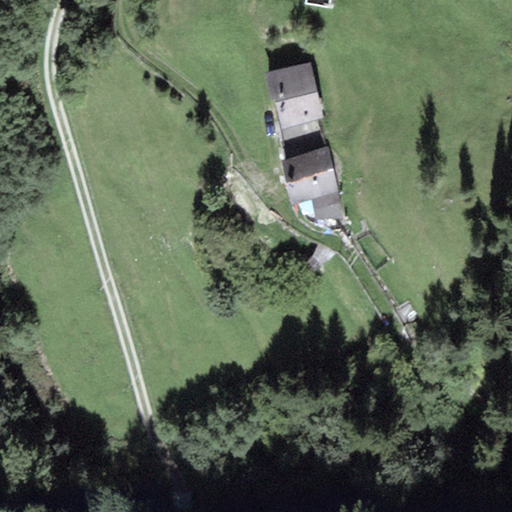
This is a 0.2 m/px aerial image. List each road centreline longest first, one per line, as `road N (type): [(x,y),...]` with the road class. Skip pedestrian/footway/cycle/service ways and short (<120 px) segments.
road 1 (track): [(59,0),(40,64),(50,140),(167,511)]
road 2 (track): [(241,172),(222,119),(123,45),(116,0)]
